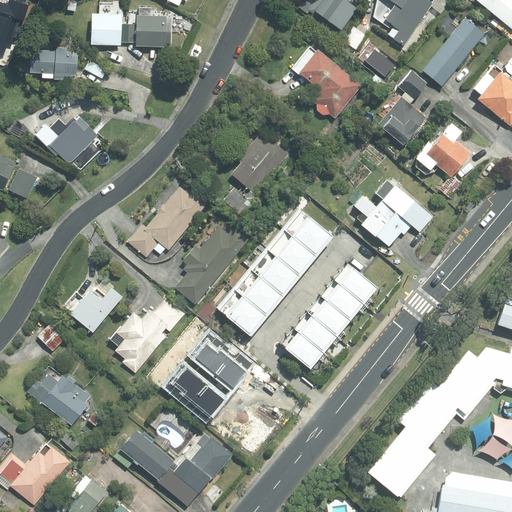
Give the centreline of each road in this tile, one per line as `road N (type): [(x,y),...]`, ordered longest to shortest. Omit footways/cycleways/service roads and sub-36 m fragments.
road 1 (residential): [(255,0),(180,134),(77,220),(0,338)]
road 2 (tertiary): [(511,197),(253,511)]
